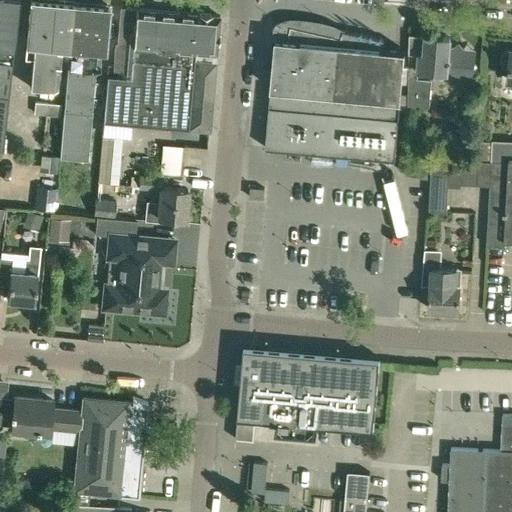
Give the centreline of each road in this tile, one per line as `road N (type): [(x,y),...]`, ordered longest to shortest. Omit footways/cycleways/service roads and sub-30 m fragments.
road 1 (residential): [(213,326),(241,0)]
road 2 (residential): [(511,345),(213,326)]
road 3 (residential): [(209,371),(0,359)]
road 4 (residential): [(196,511),(209,371)]
